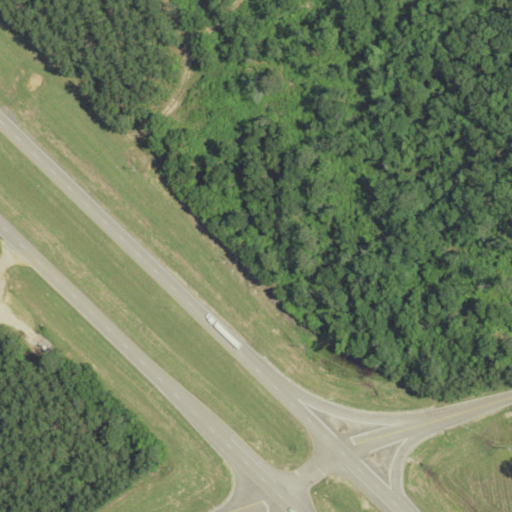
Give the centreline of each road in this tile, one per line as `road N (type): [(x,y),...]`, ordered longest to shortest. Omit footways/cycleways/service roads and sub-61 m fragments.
road 1 (trunk): [(343,451),(0,124)]
road 2 (trunk): [(0,228),(192,411)]
road 3 (residential): [(511,392),(343,451)]
road 4 (trunk): [(413,425),(284,396)]
